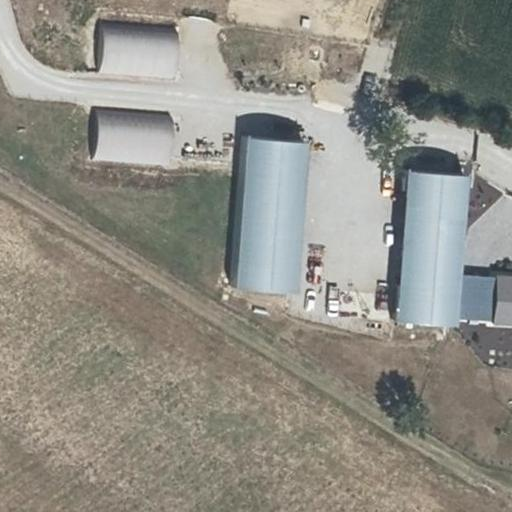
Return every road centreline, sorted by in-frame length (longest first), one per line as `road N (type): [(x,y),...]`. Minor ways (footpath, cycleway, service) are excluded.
road 1 (track): [(511,483),(0,183)]
road 2 (track): [(511,158),(365,111),(321,112)]
